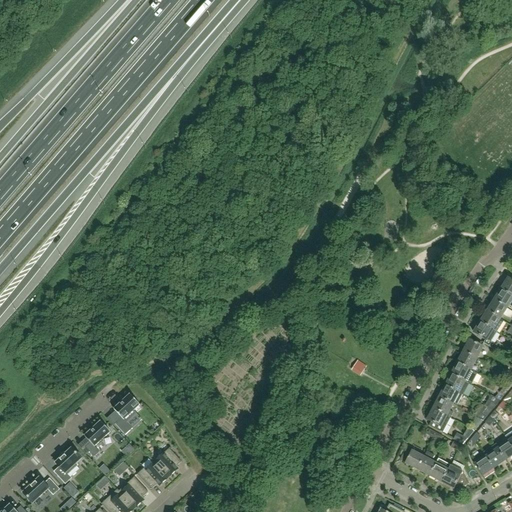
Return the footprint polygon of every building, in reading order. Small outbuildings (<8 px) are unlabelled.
[(511,296),(511,280),(508,279),(501,290),(511,296)] [(506,308),(511,299),(511,296),(501,290),(494,301),(506,308)] [(499,319),(506,308),(494,301),(488,311),(499,319)] [(503,322),(499,319),(488,311),(481,322),(496,332),(503,322)] [(496,332),(481,322),(474,333),(486,341),(484,344),(494,350),(497,346),(491,342),(496,332)] [(482,347),(470,340),(464,352),(476,359),(482,347)] [(464,352),(458,363),(470,370),(476,359),(464,352)] [(357,360),(351,370),(360,376),(367,366),(357,360)] [(458,364),(452,375),(464,381),(468,384),(469,384),(471,385),(477,374),(470,370),(458,363),(458,364)] [(446,386),(463,395),(469,384),(468,384),(464,381),(452,375),(446,386)] [(440,398),(452,404),(457,407),(463,395),(446,386),(440,398)] [(508,391),(504,388),(499,393),(503,397),(508,391)] [(134,411),(139,405),(130,395),(114,410),(121,418),(115,424),(125,435),(132,429),(127,423),(137,414),(134,411)] [(491,411),(495,406),(500,400),(491,395),(484,406),(487,408),(491,411)] [(507,404),(511,399),(508,395),(503,401),(507,404)] [(450,418),(453,413),(449,410),(452,404),(440,398),(433,409),(446,415),(450,418)] [(486,417),(491,411),(487,408),(482,414),(486,417)] [(428,426),(442,434),(450,418),(446,415),(433,409),(427,420),(430,422),(428,426)] [(494,420),(498,415),(494,412),(490,417),(494,420)] [(489,426),(494,420),(490,417),(485,422),(489,426)] [(84,437),(90,443),(85,447),(94,457),(100,452),(94,447),(110,432),(101,422),(84,437)] [(474,432),(478,426),(474,423),(470,428),(474,432)] [(469,437),(474,432),(470,428),(465,434),(469,437)] [(476,442),(480,437),(476,433),(472,439),(476,442)] [(468,439),(457,434),(454,439),(463,444),(468,439)] [(471,447),(476,442),(472,439),(467,444),(471,447)] [(511,456),(511,446),(508,441),(497,449),(505,461),(511,456)] [(505,461),(497,449),(494,445),(483,453),(486,456),(494,469),(505,461)] [(424,457),(419,455),(422,450),(415,446),(412,451),(405,448),(400,459),(406,462),(405,464),(417,470),(424,457)] [(54,472),(65,485),(72,479),(68,475),(78,466),(76,464),(81,459),(72,448),(56,463),(59,467),(54,472)] [(181,462),(169,449),(154,462),(169,478),(178,469),(176,467),(181,462)] [(429,477),(436,464),(431,461),(434,456),(427,452),(424,457),(417,470),(429,477)] [(494,469),(486,456),(474,464),(482,476),(494,469)] [(438,459),(436,464),(429,477),(441,483),(448,470),(450,466),(438,459)] [(169,478),(154,462),(146,470),(144,468),(137,475),(151,490),(157,484),(159,486),(169,478)] [(125,472),(129,468),(123,463),(120,466),(125,472)] [(103,464),(99,468),(106,476),(111,472),(103,464)] [(463,472),(450,466),(448,470),(441,483),(454,490),(456,485),(462,488),(469,484),(463,472)] [(101,491),(110,482),(105,477),(96,486),(101,491)] [(134,477),(119,491),(119,492),(134,509),(144,500),(142,498),(148,493),(134,477)] [(44,484),(39,478),(23,493),(32,504),(47,490),(53,496),(60,490),(50,479),(44,484)] [(70,483),(64,488),(68,493),(74,488),(70,483)] [(119,492),(119,491),(117,490),(101,504),(108,511),(131,511),(134,509),(119,492)] [(72,498),(66,503),(70,508),(76,503),(72,498)]
